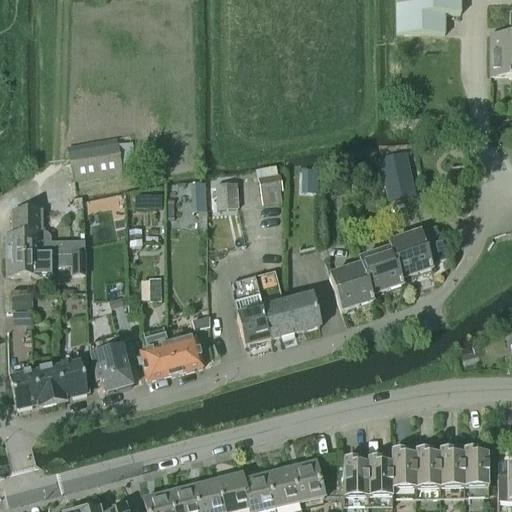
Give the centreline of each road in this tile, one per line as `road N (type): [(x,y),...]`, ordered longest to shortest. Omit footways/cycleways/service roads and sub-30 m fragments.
road 1 (unclassified): [(14,435),(369,337),(442,298)]
road 2 (tertiary): [(511,394),(426,397),(341,413),(123,470)]
road 3 (unknown): [(260,208),(192,390)]
